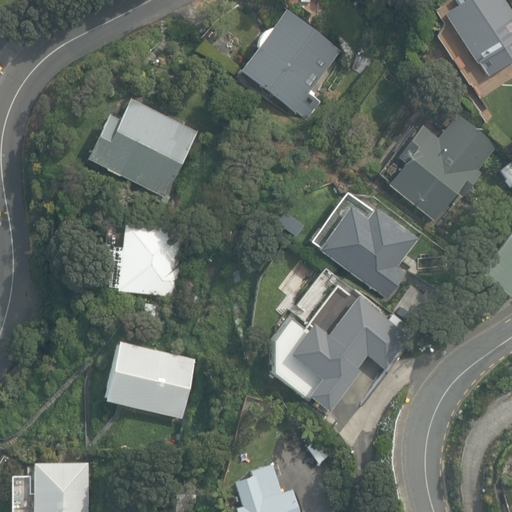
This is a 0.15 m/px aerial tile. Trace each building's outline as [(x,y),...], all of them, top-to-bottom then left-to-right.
[(497,67),(511,58),(511,14),(503,0),(461,0),(462,1),(443,13),(474,64),(489,55),(497,67)] [(290,105),(302,114),(314,98),(303,88),(334,46),(280,5),(265,24),(259,27),(254,31),(251,36),(251,44),(233,67),(288,108),(290,105)] [(152,196),(162,202),(167,192),(162,189),(192,128),(125,95),(114,116),(104,111),(83,154),(155,189),(152,196)] [(384,184),(431,220),(456,190),(462,196),(480,172),(476,169),(493,146),(453,115),(435,139),(418,126),(393,159),(400,164),(384,184)] [(413,238),(342,192),(311,240),(318,245),(314,251),(385,297),(402,270),(395,266),(413,238)] [(112,287),(178,295),(181,263),(174,262),(178,225),(120,218),(117,244),(107,243),(102,283),(112,284),(112,287)] [(474,269),(507,294),(511,287),(511,226),(508,224),(474,269)] [(355,368),(388,323),(352,297),(324,335),(309,324),(304,330),(288,319),(271,342),(270,372),(306,399),(307,397),(341,422),(357,400),(344,391),(359,371),(355,368)] [(141,322),(177,326),(180,303),(165,301),(164,305),(143,303),(141,322)] [(100,395),(179,413),(192,355),(113,337),(100,395)] [(234,503),(237,511),(297,511),(289,485),(278,488),(269,460),(250,466),(252,471),(233,477),(240,501),(234,503)] [(85,511),(85,462),(28,463),(28,476),(8,476),(8,511),(85,511)] [(174,511),(195,511),(196,494),(175,494),(174,511)]
